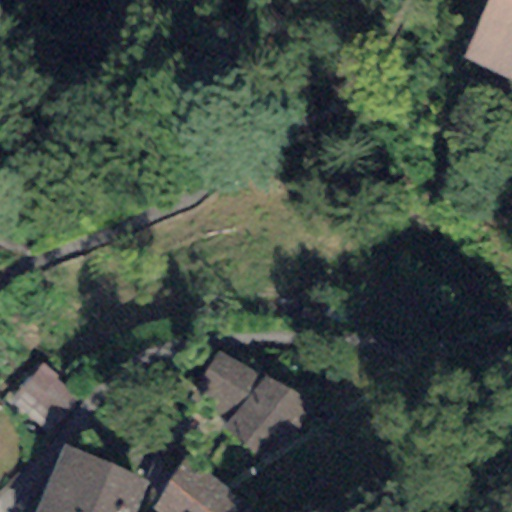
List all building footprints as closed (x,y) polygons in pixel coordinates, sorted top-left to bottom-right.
[(511,0),(489,0),(460,79),(511,98),(511,0)] [(261,381),(217,352),(187,395),(227,422),(223,429),(270,461),(309,405),(265,375),(261,381)] [(77,394),(38,363),(5,404),(44,435),(77,394)] [(134,511),(147,480),(62,446),(35,511),(134,511)] [(242,511),(248,505),(184,459),(149,508),(154,511),(242,511)]
